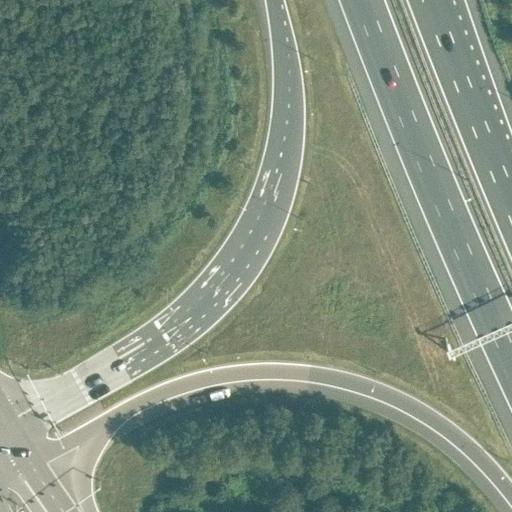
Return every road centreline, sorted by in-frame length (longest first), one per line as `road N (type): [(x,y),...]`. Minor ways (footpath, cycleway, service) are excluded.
road 1 (motorway): [(273,0),(287,127),(273,199),(246,253),(204,306),(127,359),(5,423)]
road 2 (motorway): [(30,462),(156,395),(221,373),(295,371),(373,391),(443,425),(511,496)]
road 3 (motorway): [(363,0),(511,360)]
road 4 (motorway): [(511,201),(432,0)]
